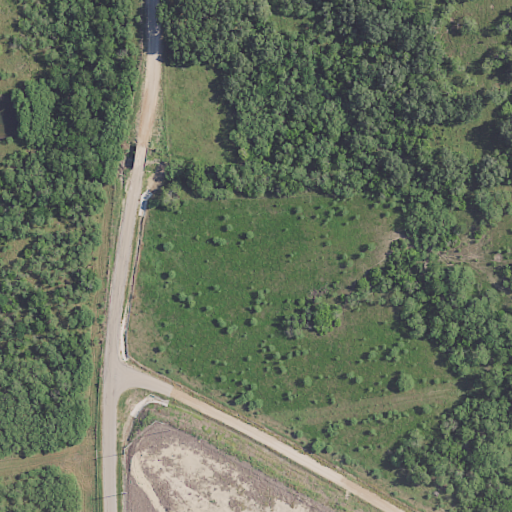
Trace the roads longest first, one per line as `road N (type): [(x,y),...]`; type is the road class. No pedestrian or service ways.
road 1 (residential): [(114,511),(112,394),(155,82),(156,0)]
road 2 (residential): [(403,511),(116,357)]
